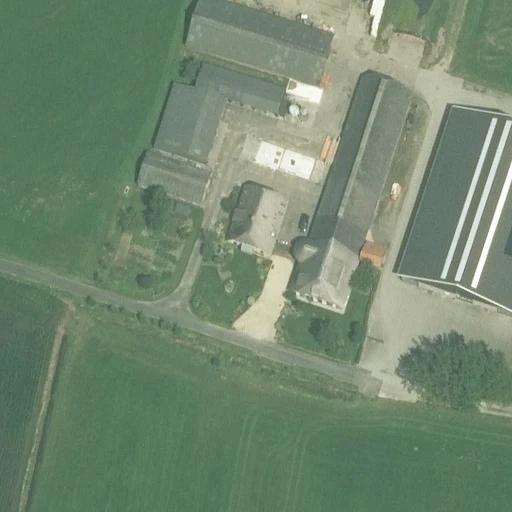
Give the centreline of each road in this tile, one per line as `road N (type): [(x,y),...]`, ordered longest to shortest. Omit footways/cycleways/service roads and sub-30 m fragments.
road 1 (unclassified): [(390,394),(0,268)]
road 2 (track): [(511,414),(390,394)]
